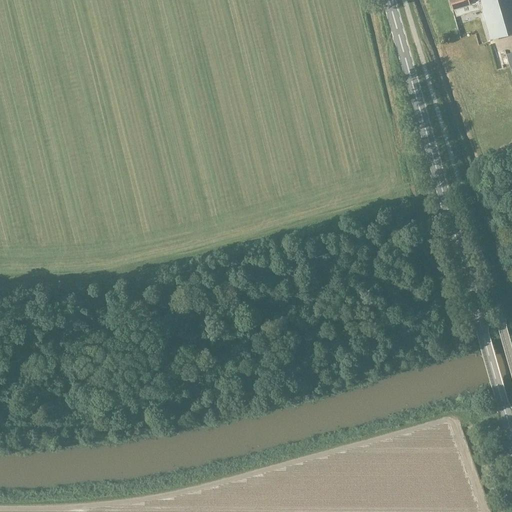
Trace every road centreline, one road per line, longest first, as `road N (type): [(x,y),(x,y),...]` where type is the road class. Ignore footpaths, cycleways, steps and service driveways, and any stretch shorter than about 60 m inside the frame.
road 1 (track): [(0,426),(98,422),(133,411),(417,211)]
road 2 (secondary): [(511,438),(388,0)]
road 3 (track): [(406,9),(415,12),(511,290)]
road 4 (track): [(417,211),(375,0)]
road 5 (track): [(417,211),(447,334)]
